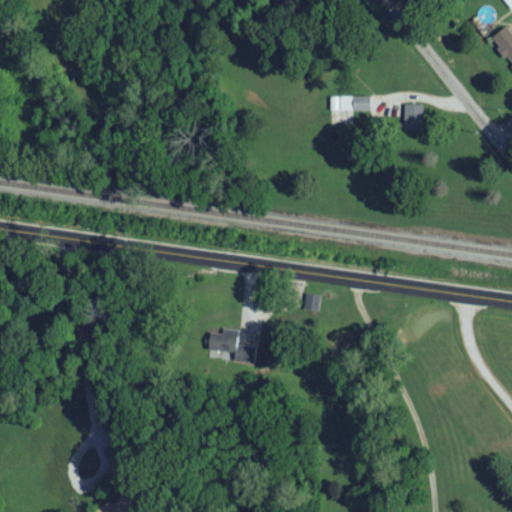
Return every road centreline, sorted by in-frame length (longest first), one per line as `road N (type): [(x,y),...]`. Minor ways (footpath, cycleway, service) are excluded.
road 1 (secondary): [(511,306),(0,233)]
road 2 (residential): [(511,163),(382,0)]
